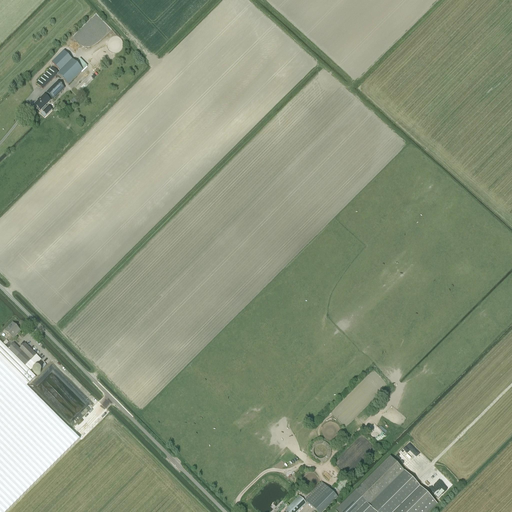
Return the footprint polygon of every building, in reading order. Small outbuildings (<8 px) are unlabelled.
[(75,63),(64,51),(51,63),(60,72),(59,73),(58,74),(68,85),(83,71),(87,66),(80,59),(75,63)] [(59,73),(52,67),(36,83),(43,90),(58,74),(59,73)] [(86,82),(84,80),(76,87),(79,90),(86,82)] [(58,81),(46,93),(53,100),(56,97),(65,88),(58,81)] [(43,112),(46,116),(52,111),(48,107),(47,108),(46,106),(50,101),(44,95),(34,105),(40,111),(41,110),(43,112)] [(15,335),(19,330),(12,324),(5,331),(12,338),(15,335)] [(0,341),(0,359),(26,386),(27,386),(36,377),(35,377),(30,371),(25,366),(8,350),(1,343),(0,341)] [(8,350),(25,366),(36,355),(25,344),(19,349),(13,344),(8,350)] [(41,360),(36,355),(25,366),(30,371),(41,360)] [(0,412),(27,386),(26,386),(0,359),(0,412)] [(27,386),(0,412),(0,511),(6,511),(79,439),(61,420),(27,386)] [(355,492),(354,492),(368,506),(404,471),(398,464),(390,456),(355,492)] [(404,471),(368,506),(373,511),(428,511),(437,504),(423,490),(420,487),(404,471)] [(304,500),(316,511),(322,511),(337,498),(322,482),(304,500)] [(352,494),(336,510),(337,511),(373,511),(368,506),(354,492),(352,494)] [(298,511),(306,504),(299,496),(284,511),(298,511)]
